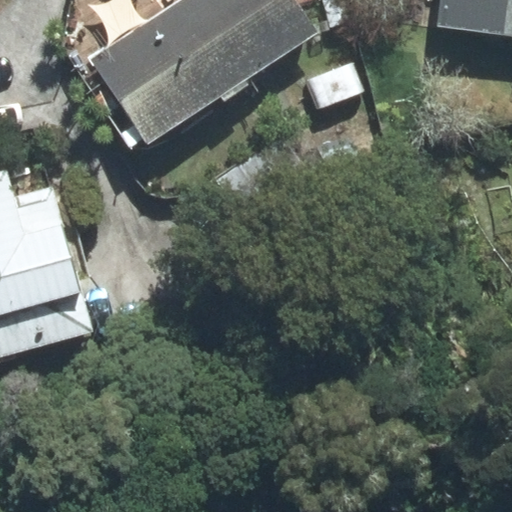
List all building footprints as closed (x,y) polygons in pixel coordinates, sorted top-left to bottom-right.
[(290,0),(203,0),(107,66),(157,139),(313,33),(290,0)] [(511,29),(511,0),(467,0),(465,23),(511,29)] [(0,17),(0,58),(12,55),(0,17)] [(356,54),(304,76),(324,124),(376,102),(356,54)] [(48,164),(0,175),(0,351),(89,330),(48,164)]
